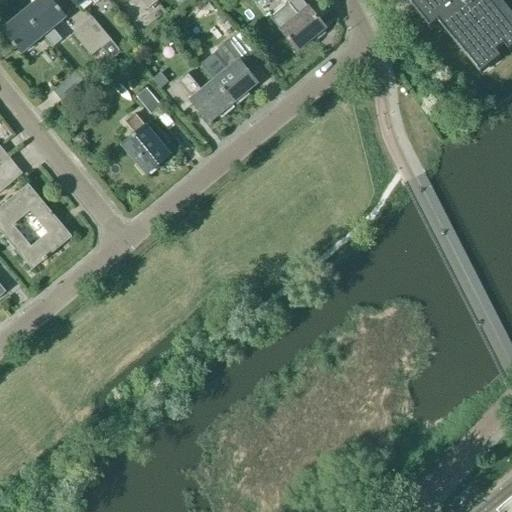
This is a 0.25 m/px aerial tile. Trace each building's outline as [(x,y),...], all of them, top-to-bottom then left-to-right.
[(39,0),(23,14),(43,38),(65,20),(60,13),(61,12),(59,9),(57,10),(49,0),(39,0)] [(89,0),(95,6),(102,0),(69,0),(72,4),(73,2),(78,9),(89,0)] [(138,0),(147,11),(156,4),(153,0),(138,0)] [(291,0),(293,1),(270,19),(297,52),(315,38),(317,40),(324,34),(322,32),(325,30),(309,9),(308,10),(300,0),(291,0)] [(511,49),(511,16),(498,0),(412,0),(408,3),(429,29),(437,22),(481,75),(501,59),(496,53),(504,47),(509,53),(511,49)] [(22,55),(43,38),(23,14),(2,31),(14,46),(13,47),(15,50),(17,49),(22,55)] [(81,28),(100,51),(101,50),(112,63),(122,55),(92,19),(81,28)] [(91,58),(100,51),(81,28),(72,35),(91,58)] [(213,83),(232,106),(257,85),(239,62),(247,56),(234,39),(214,55),(227,71),(213,83)] [(160,90),(169,83),(160,73),(152,80),(160,90)] [(60,102),(84,83),(76,74),(53,94),(60,102)] [(232,106),(213,83),(201,93),(187,77),(168,93),(181,109),(190,102),(209,125),(232,106)] [(151,116),(161,108),(147,91),(136,99),(151,116)] [(145,128),(135,115),(125,123),(136,136),(123,146),(133,159),(147,177),(170,157),(162,147),(164,146),(160,139),(161,138),(156,140),(146,127),(145,128)] [(0,167),(9,159),(0,148),(0,167)] [(9,159),(0,167),(0,194),(22,175),(9,159)] [(28,186),(0,208),(0,233),(32,272),(72,239),(28,186)]
